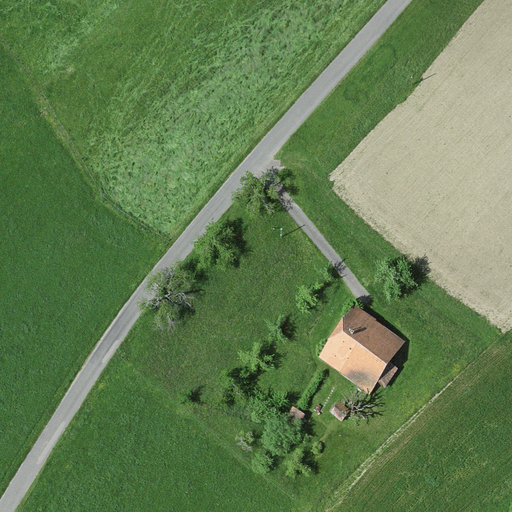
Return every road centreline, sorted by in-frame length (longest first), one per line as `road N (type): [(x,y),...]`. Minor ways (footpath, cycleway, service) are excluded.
road 1 (unclassified): [(3,511),(142,295),(401,0)]
road 2 (track): [(256,160),(364,303)]
